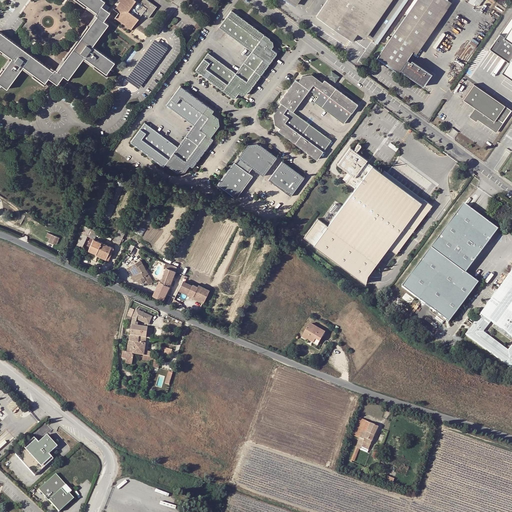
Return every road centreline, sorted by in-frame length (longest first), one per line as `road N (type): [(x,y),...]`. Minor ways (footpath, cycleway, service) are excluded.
road 1 (unclassified): [(511,438),(264,352),(0,235)]
road 2 (tertiary): [(248,0),(511,196)]
road 3 (unclassified): [(89,511),(110,468),(108,452),(0,365)]
